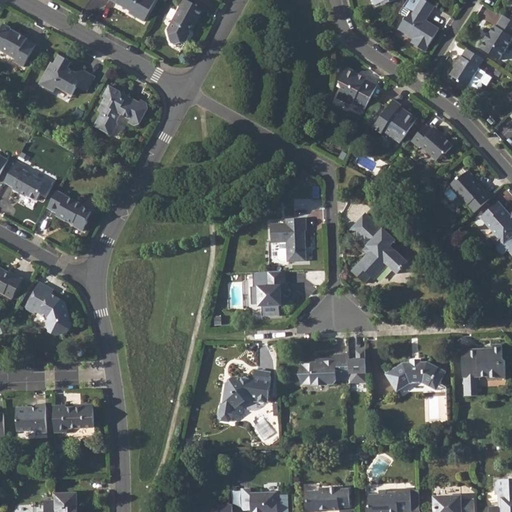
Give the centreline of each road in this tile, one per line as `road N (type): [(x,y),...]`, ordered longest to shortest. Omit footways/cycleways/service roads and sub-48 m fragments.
road 1 (residential): [(190,91),(329,175),(337,315)]
road 2 (residential): [(94,279),(190,91)]
road 3 (residential): [(20,0),(190,91)]
road 4 (residential): [(337,315),(378,330),(498,326)]
road 5 (residential): [(125,511),(115,376)]
road 6 (residential): [(511,169),(469,121),(421,85)]
road 7 (residential): [(421,85),(354,37),(340,0)]
